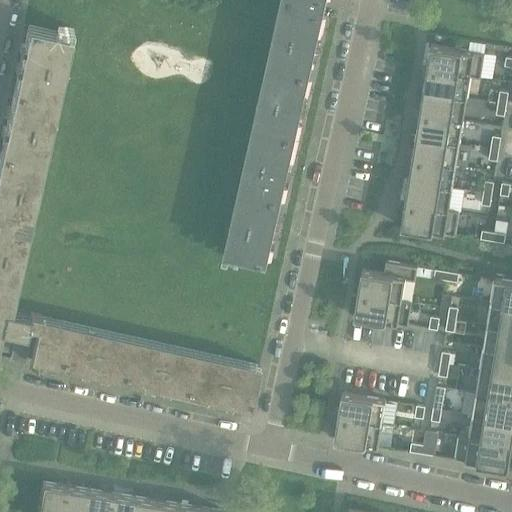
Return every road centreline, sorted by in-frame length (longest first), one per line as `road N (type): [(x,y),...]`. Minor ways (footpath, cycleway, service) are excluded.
road 1 (residential): [(269,448),(370,0)]
road 2 (residential): [(269,448),(0,387)]
road 3 (residential): [(511,504),(269,448)]
